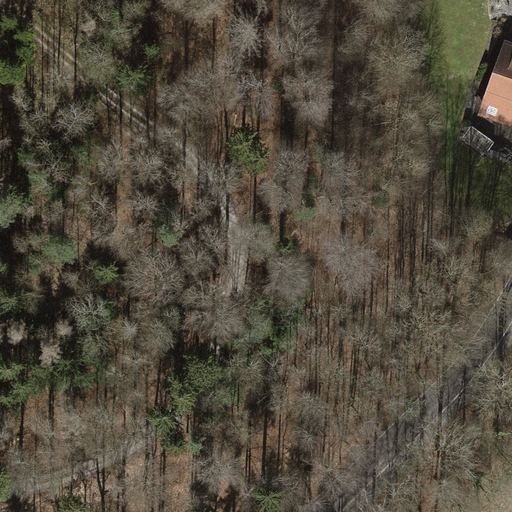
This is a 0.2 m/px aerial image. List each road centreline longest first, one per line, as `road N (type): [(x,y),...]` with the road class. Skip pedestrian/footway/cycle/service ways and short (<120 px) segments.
road 1 (track): [(0,490),(110,458),(191,398),(252,251),(217,182),(110,89),(0,14)]
road 2 (unclassified): [(319,511),(460,378),(511,289)]
